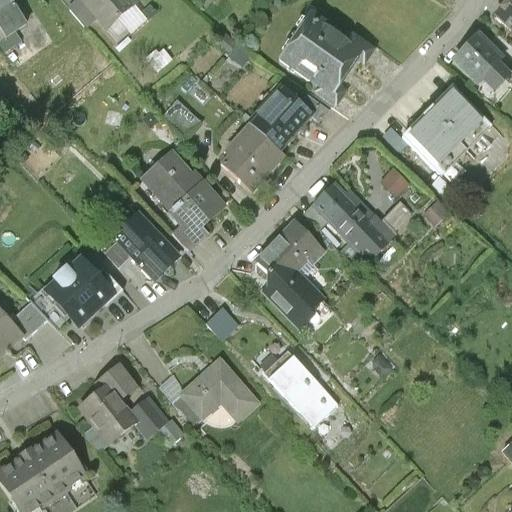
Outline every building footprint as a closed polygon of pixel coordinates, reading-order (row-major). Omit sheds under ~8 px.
[(0,0),(0,16),(14,7),(9,0),(0,0)] [(80,0),(80,1),(107,30),(138,2),(136,0),(80,0)] [(511,0),(496,19),(511,31),(511,0)] [(26,25),(14,7),(0,16),(0,39),(1,41),(26,25)] [(349,47),(318,25),(312,26),(304,38),(305,42),(301,48),(297,48),(289,60),(290,65),(321,86),(325,80),(337,88),(356,61),(344,53),(349,47)] [(501,60),(479,38),(453,64),(475,86),(481,80),(493,92),(507,78),(495,66),(501,60)] [(281,90),(249,126),(280,153),(298,133),(301,135),(304,135),(306,132),(307,129),(303,126),(312,117),(281,90)] [(470,122),(446,100),(409,138),(440,167),(454,153),(457,156),(465,149),(454,138),(470,122)] [(202,125),(177,103),(163,119),(185,144),(202,125)] [(280,153),(249,126),(224,155),(229,159),(221,168),(252,196),(286,158),(280,153)] [(190,176),(172,154),(140,182),(142,184),(147,180),(173,209),(168,213),(182,228),(190,220),(199,230),(224,208),(202,183),(200,185),(192,177),(194,175),(193,173),(190,176)] [(378,182),(396,199),(409,184),(391,168),(378,182)] [(372,223),(335,186),(313,209),(362,258),(364,256),(372,265),(398,239),(376,218),(372,223)] [(140,219),(139,218),(116,240),(156,280),(178,258),(177,257),(176,258),(140,220),(140,219)] [(256,262),(270,276),(282,287),(296,273),(308,260),(313,264),(325,251),(295,222),(256,262)] [(109,295),(82,266),(70,277),(68,274),(56,285),(59,288),(50,296),(58,305),(54,309),(65,321),(69,316),(77,325),(109,295)] [(321,297),(296,273),(282,287),(270,276),(269,277),(268,291),(266,293),(296,322),(321,297)] [(0,355),(19,338),(0,317),(0,355)] [(287,352),(263,375),(315,428),(339,405),(287,352)] [(258,406),(219,363),(180,398),(202,422),(225,402),(241,420),(258,406)] [(138,386),(121,366),(95,387),(100,394),(80,411),(109,446),(136,423),(149,439),(155,433),(169,449),(183,437),(169,421),(166,424),(148,402),(131,417),(116,397),(121,393),(125,397),(138,386)] [(20,462),(0,476),(0,487),(12,505),(9,508),(12,511),(37,511),(40,510),(41,511),(42,511),(69,493),(67,491),(84,479),(82,475),(85,473),(76,460),(73,462),(55,437),(30,455),(28,452),(18,460),(20,462)]
